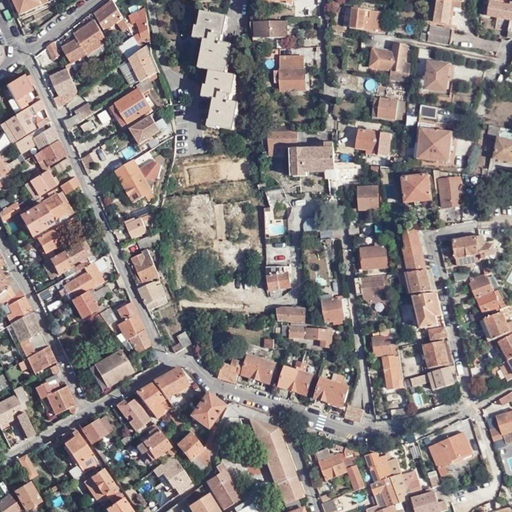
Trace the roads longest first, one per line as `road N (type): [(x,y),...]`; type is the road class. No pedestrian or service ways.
road 1 (residential): [(165,364),(24,52)]
road 2 (residential): [(165,364),(181,360),(213,384),(374,435)]
road 3 (residential): [(464,403),(469,388),(435,237),(472,227)]
road 4 (residential): [(345,236),(374,435)]
road 5 (residential): [(0,235),(88,409)]
road 6 (residential): [(230,406),(287,426),(319,511)]
road 7 (unknown): [(150,0),(193,118)]
